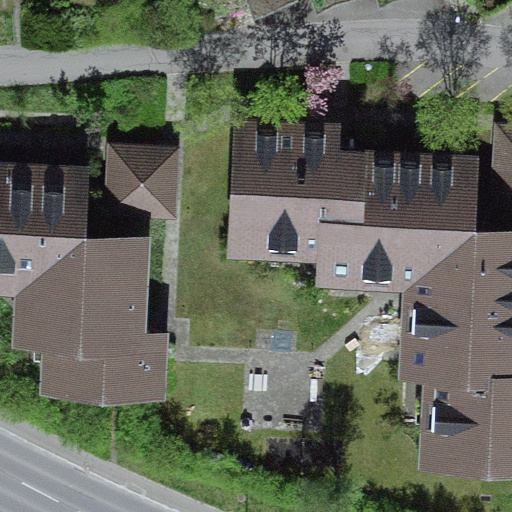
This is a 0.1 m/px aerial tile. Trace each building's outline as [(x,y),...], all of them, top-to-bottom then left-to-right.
[(246,0),(254,17),(291,0),(246,0)] [(307,0),(313,14),(343,0),(307,0)] [(371,0),(375,8),(392,0),(371,0)] [(477,0),(483,12),(508,0),(477,0)] [(329,125),(241,121),(233,234),(324,241),(320,269),(412,274),(465,227),(467,160),(327,148),(329,125)] [(511,131),(499,130),(496,195),(511,195),(511,131)] [(168,152),(116,150),(114,200),(166,202),(168,152)] [(0,277),(26,278),(75,233),(80,171),(0,163),(0,277)] [(511,231),(465,227),(412,274),(406,369),(434,367),(426,454),(511,458),(511,231)] [(140,239),(75,233),(26,278),(24,332),(51,330),(50,379),(156,386),(159,333),(136,332),(140,239)]
